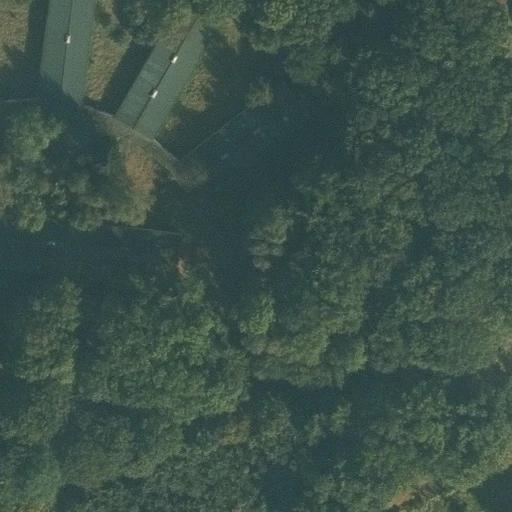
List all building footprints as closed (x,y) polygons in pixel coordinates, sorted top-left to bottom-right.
[(91,0),(49,0),(37,98),(79,103),(91,0)] [(179,2),(113,115),(150,136),(216,24),(179,2)] [(281,81),(177,161),(194,183),(203,195),(307,114),(281,81)] [(115,130),(102,224),(116,226),(128,138),(143,147),(168,170),(184,190),(194,183),(177,161),(150,136),(113,115),(79,103),(37,98),(2,100),(0,100),(0,114),(4,113),(6,113),(0,160),(0,210),(7,212),(20,112),(35,111),(77,116),(108,127),(115,130)] [(0,210),(0,262),(67,271),(66,278),(87,281),(88,274),(146,281),(147,268),(172,271),(170,284),(173,285),(179,234),(116,226),(102,224),(7,212),(0,210)]
